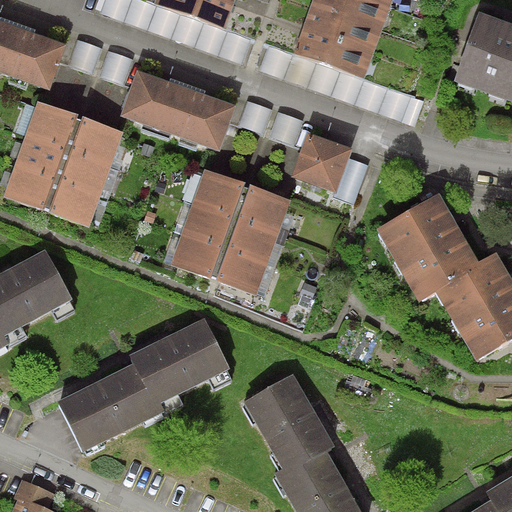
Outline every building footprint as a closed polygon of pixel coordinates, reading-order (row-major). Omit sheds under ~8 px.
[(250,40),(140,0),(104,0),(100,14),(241,65),(250,40)] [(234,0),(154,0),(154,2),(225,27),(234,0)] [(392,0),(312,0),(294,52),(364,78),(392,0)] [(511,24),(479,13),(455,81),(511,100),(511,24)] [(67,44),(0,20),(0,71),(50,90),(67,44)] [(92,75),(102,48),(77,40),(68,66),(92,75)] [(424,102),(268,47),(259,71),(415,126),(424,102)] [(133,60),(108,51),(99,77),(124,86),(133,60)] [(236,105),(137,69),(120,115),(220,151),(236,105)] [(123,132),(38,101),(4,197),(89,228),(123,132)] [(263,135),(272,110),(247,101),(238,126),(263,135)] [(303,121),(278,112),(269,137),(294,146),(303,121)] [(352,149),(308,133),(291,177),(336,193),(349,158),(352,149)] [(369,165),(349,158),(336,193),(335,198),(355,205),(369,165)] [(291,200),(204,169),(170,265),(257,296),(291,200)] [(478,260),(440,193),(378,229),(419,301),(436,292),(476,361),(511,340),(511,276),(497,250),(478,260)] [(73,302),(45,251),(0,274),(0,330),(4,338),(73,302)] [(230,368),(202,316),(128,356),(133,363),(143,383),(149,381),(161,404),(230,368)] [(143,383),(133,363),(57,402),(83,452),(164,410),(161,404),(149,381),(143,383)] [(335,446),(293,374),(242,403),(281,470),(304,457),(307,462),(327,450),(335,446)] [(363,511),(327,450),(307,462),(304,457),(281,470),(276,473),(298,511),(363,511)] [(511,511),(511,476),(486,492),(491,499),(498,511),(511,511)] [(54,511),(48,509),(55,495),(22,479),(13,498),(17,500),(11,511),(54,511)] [(498,511),(491,499),(470,511),(498,511)]
